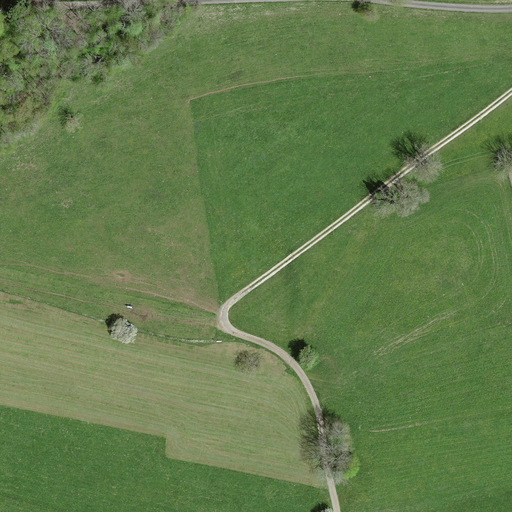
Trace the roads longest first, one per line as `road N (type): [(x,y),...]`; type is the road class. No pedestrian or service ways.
road 1 (track): [(511,90),(225,308),(226,325),(270,346),(302,377),(316,406),(336,511)]
road 2 (track): [(33,0),(233,0)]
road 3 (track): [(378,0),(511,6)]
